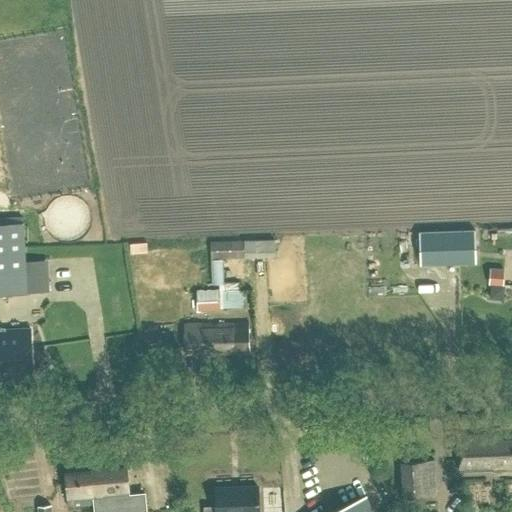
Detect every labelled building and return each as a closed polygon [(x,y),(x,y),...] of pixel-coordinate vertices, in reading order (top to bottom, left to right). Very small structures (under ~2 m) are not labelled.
[(0,293),(27,292),(23,223),(0,224),(0,293)] [(475,229),(420,231),(421,264),(476,263),(475,229)] [(247,249),(221,249),(221,279),(229,279),(229,258),(247,258),(247,249)] [(490,267),(489,284),(503,285),(504,269),(490,267)] [(219,289),(196,290),(197,311),(219,311),(219,289)] [(248,352),(247,323),(183,326),(184,355),(248,352)] [(0,382),(30,382),(29,331),(0,331),(0,382)] [(511,438),(481,439),(481,435),(458,435),(458,469),(493,469),(493,473),(511,472),(511,438)] [(435,493),(434,459),(402,460),(403,494),(435,493)] [(126,465),(97,468),(100,497),(128,494),(126,465)] [(100,497),(97,468),(64,470),(67,503),(100,501),(100,497)] [(260,511),(259,485),(216,486),(217,506),(205,506),(204,511),(260,511)] [(376,511),(367,492),(326,511),(376,511)]
